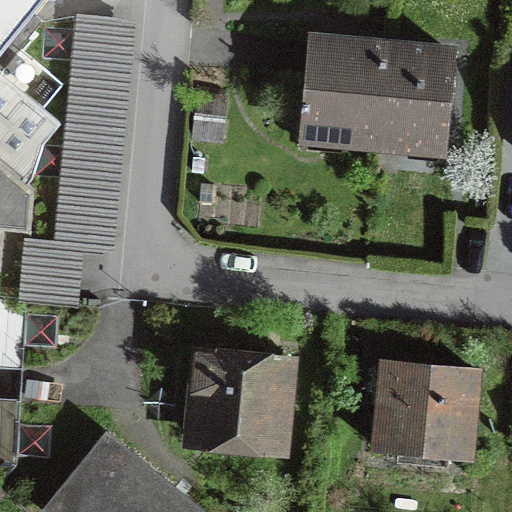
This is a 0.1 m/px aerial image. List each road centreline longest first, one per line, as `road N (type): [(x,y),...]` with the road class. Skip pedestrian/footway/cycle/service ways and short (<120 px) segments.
road 1 (residential): [(511,315),(184,281),(161,244),(181,0)]
road 2 (unknown): [(511,195),(511,73)]
